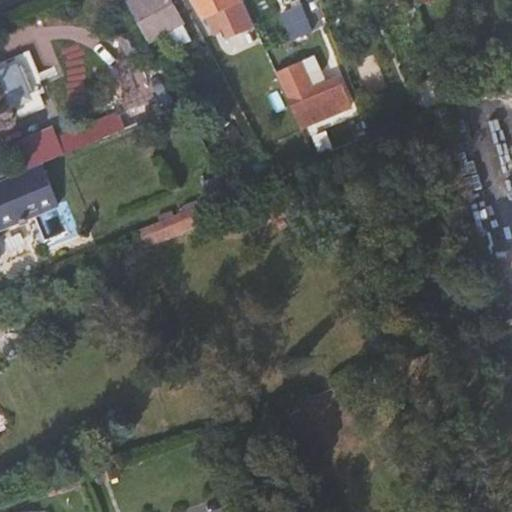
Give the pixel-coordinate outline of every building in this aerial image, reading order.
[(144,42),(177,24),(164,0),(143,0),(127,9),(144,42)] [(215,20),(227,45),(255,33),(240,0),(192,0),(203,25),(215,20)] [(343,119),(336,103),(346,98),(340,84),(287,106),(301,137),(343,119)] [(345,152),(367,143),(361,129),(340,137),(345,152)] [(25,203),(48,194),(39,171),(0,186),(0,228),(30,216),(25,203)] [(53,213),(56,212),(48,194),(25,203),(30,216),(0,228),(0,234),(29,223),(53,213)] [(145,253),(206,229),(199,213),(138,238),(145,253)]
